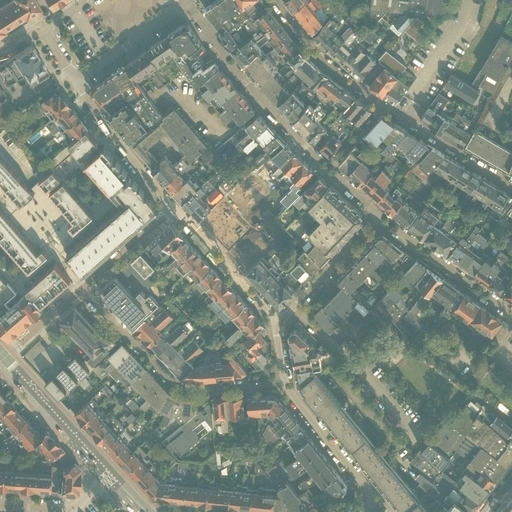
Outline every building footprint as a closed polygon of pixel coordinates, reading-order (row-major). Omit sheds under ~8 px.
[(0,0),(0,32),(4,30),(3,28),(25,13),(27,15),(39,7),(34,0),(8,0),(3,3),(0,0)] [(46,0),(52,8),(62,2),(60,0),(46,0)] [(217,0),(212,4),(223,21),(239,43),(240,45),(250,38),(223,0),(217,0)] [(223,0),(250,38),(259,31),(248,16),(237,0),(223,0)] [(237,0),(248,16),(257,9),(256,7),(263,2),(261,0),(237,0)] [(284,0),(284,1),(293,12),(307,0),(284,0)] [(293,12),(302,23),(315,12),(307,1),(308,1),(307,0),(293,12)] [(320,0),(311,0),(318,8),(324,4),(320,0)] [(371,0),(371,9),(387,11),(407,14),(408,2),(399,1),(399,0),(371,0)] [(456,0),(456,2),(401,74),(403,75),(414,84),(467,14),(483,22),(451,73),(470,85),(484,61),(481,59),(487,49),(490,51),(499,36),(496,35),(511,9),(488,0),(456,0)] [(408,0),(408,2),(407,14),(425,16),(426,16),(428,0),(408,0)] [(428,0),(426,16),(440,19),(441,13),(442,6),(442,0),(428,0)] [(206,8),(206,11),(216,26),(223,21),(212,4),(206,8)] [(248,16),(259,31),(261,30),(264,34),(279,23),(264,4),(257,9),(248,16)] [(315,12),(302,23),(311,35),(318,27),(323,22),(328,17),(321,8),(316,12),(315,12)] [(371,9),(370,13),(376,23),(379,20),(382,17),(383,16),(387,11),(371,9)] [(401,15),(394,22),(404,31),(406,29),(417,17),(401,15)] [(382,17),(379,20),(387,28),(390,25),(382,17)] [(417,17),(406,29),(413,36),(423,23),(425,21),(417,17)] [(313,37),(322,45),(339,27),(330,19),(313,37)] [(223,21),(216,26),(219,31),(232,48),(239,43),(223,21)] [(167,36),(166,36),(182,58),(176,62),(180,67),(206,50),(203,45),(187,24),(184,23),(167,36)] [(272,44),(274,48),(279,44),(289,36),(279,23),(264,34),(265,35),(269,41),(272,44)] [(322,45),(332,54),(354,31),(350,27),(340,37),(335,32),(339,27),(322,45)] [(371,29),(363,38),(370,44),(377,35),(371,29)] [(240,45),(239,43),(232,48),(243,62),(260,48),(255,42),(265,35),(264,34),(261,30),(259,31),(250,38),(240,45)] [(332,54),(341,62),(351,51),(357,45),(362,39),(354,31),(332,54)] [(157,43),(167,57),(171,54),(176,62),(182,58),(166,36),(157,43)] [(279,44),(274,48),(275,48),(278,52),(280,55),(281,56),(283,58),(285,61),(299,50),(289,36),(279,44)] [(479,85),(492,93),(511,58),(511,43),(500,36),(471,85),(477,89),(479,85)] [(157,43),(147,50),(165,76),(171,72),(163,60),(167,57),(157,43)] [(351,51),(341,62),(350,71),(366,53),(365,53),(357,45),(351,51)] [(0,65),(0,76),(7,86),(26,74),(29,79),(33,85),(34,84),(47,76),(48,75),(49,72),(48,72),(44,65),(32,46),(15,56),(0,65)] [(275,48),(266,55),(260,48),(243,62),(250,70),(249,71),(252,74),(278,52),(275,48)] [(366,54),(350,71),(359,80),(366,72),(368,70),(370,68),(376,62),(369,56),(373,52),(373,51),(370,49),(368,52),(366,53),(366,54)] [(125,65),(140,86),(151,78),(158,88),(168,81),(165,76),(147,50),(125,65)] [(206,50),(180,67),(185,74),(189,80),(195,76),(193,74),(200,68),(203,71),(215,63),(212,59),(205,65),(200,58),(208,52),(206,50)] [(285,61),(286,62),(287,64),(289,65),(291,66),(293,62),(296,66),(298,64),(305,57),(304,56),(299,50),(285,61)] [(255,76),(263,85),(279,71),(277,70),(278,69),(273,63),(281,56),(280,55),(278,52),(252,74),(255,77),(255,76)] [(298,64),(296,66),(295,67),(306,77),(315,65),(305,57),(298,64)] [(394,57),(369,87),(383,97),(406,67),(394,57)] [(511,58),(492,93),(477,121),(481,123),(511,68),(511,58)] [(200,68),(193,74),(195,76),(200,82),(219,68),(215,63),(203,71),(200,68)] [(125,65),(112,74),(129,97),(147,122),(159,113),(152,102),(140,86),(125,65)] [(315,65),(306,77),(311,83),(309,85),(315,90),(316,89),(327,76),(319,69),(315,65)] [(219,68),(200,82),(202,84),(205,81),(210,86),(202,93),(205,97),(227,78),(219,68)] [(263,85),(271,94),(294,74),(291,70),(283,76),(279,71),(263,85)] [(102,81),(101,82),(111,97),(107,99),(110,102),(105,106),(108,109),(110,108),(111,110),(119,104),(129,97),(112,74),(106,79),(102,81)] [(294,74),(271,94),(278,103),(290,93),(295,89),(294,89),(293,87),(290,84),(298,78),(294,74)] [(477,90),(470,86),(451,74),(444,84),(473,102),(480,91),(477,90)] [(316,89),(317,90),(320,93),(317,97),(319,99),(320,100),(335,82),(327,76),(316,89)] [(398,77),(383,97),(395,104),(402,96),(410,86),(398,77)] [(227,78),(205,97),(209,101),(213,97),(219,103),(236,88),(235,87),(235,86),(234,86),(233,85),(233,84),(227,78)] [(92,88),(92,91),(106,111),(108,109),(105,106),(110,102),(107,99),(111,97),(101,82),(92,88)] [(335,82),(320,100),(324,103),(328,106),(330,104),(332,103),(333,102),(344,89),(335,82)] [(289,115),(292,118),(299,112),(300,110),(301,107),(314,95),(302,83),(295,89),(290,93),(278,103),(286,111),(290,115),(289,115)] [(0,122),(16,113),(7,99),(0,103),(0,90),(2,90),(0,87),(0,122)] [(236,88),(219,103),(221,105),(224,102),(224,103),(228,108),(220,114),(223,118),(245,99),(240,92),(240,91),(239,92),(238,89),(238,90),(236,88)] [(332,103),(330,104),(331,105),(333,107),(334,108),(331,112),(337,117),(340,113),(341,112),(344,109),(354,97),(344,89),(333,102),(332,103)] [(414,91),(400,108),(419,120),(430,102),(414,91)] [(44,102),(40,106),(44,110),(46,108),(48,110),(46,113),(46,114),(51,119),(69,104),(65,98),(65,97),(63,95),(61,93),(61,92),(55,97),(53,94),(45,101),(44,102)] [(420,120),(431,127),(440,114),(439,113),(444,106),(449,99),(439,93),(428,108),(420,120)] [(355,97),(344,109),(346,111),(359,123),(371,109),(370,108),(357,99),(355,97)] [(245,99),(223,118),(227,123),(235,116),(239,120),(236,123),(237,125),(241,122),(247,116),(255,110),(251,105),(245,99)] [(299,112),(292,118),(304,131),(305,132),(318,119),(325,111),(325,110),(318,104),(313,99),(309,103),(309,104),(300,112),(299,112)] [(133,112),(126,103),(110,116),(118,127),(119,127),(121,130),(129,141),(146,128),(139,119),(141,118),(135,110),(133,112)] [(64,125),(66,127),(79,116),(69,104),(51,119),(44,125),(52,135),(64,125)] [(163,118),(159,113),(147,122),(152,130),(133,146),(145,160),(157,174),(157,173),(165,183),(189,162),(207,146),(175,108),(163,118)] [(439,115),(431,127),(441,134),(451,120),(450,120),(451,118),(443,113),(441,111),(440,114),(439,115)] [(451,120),(441,134),(450,139),(458,126),(459,127),(462,122),(462,123),(465,118),(464,117),(459,114),(455,111),(451,118),(450,120),(451,120)] [(318,119),(305,132),(315,141),(327,128),(336,119),(330,113),(330,114),(321,122),(319,120),(318,119)] [(238,141),(242,146),(267,124),(258,114),(246,124),(251,130),(238,141)] [(320,147),(341,124),(345,120),(340,115),(336,119),(327,128),(315,141),(314,142),(320,147)] [(66,127),(62,130),(67,136),(65,138),(70,143),(86,129),(88,128),(88,127),(79,116),(66,127)] [(382,136),(383,136),(394,124),(382,116),(365,134),(377,141),(382,136)] [(458,126),(450,139),(457,144),(462,147),(464,145),(468,138),(470,134),(466,131),(464,129),(463,129),(464,128),(463,128),(464,128),(465,125),(468,126),(471,121),(469,120),(465,118),(462,123),(462,122),(459,127),(458,126)] [(256,144),(260,148),(276,134),(271,128),(267,124),(242,146),(243,146),(248,151),(256,144)] [(341,124),(320,147),(329,155),(335,149),(342,142),(337,138),(337,137),(345,128),(341,124)] [(389,142),(382,149),(388,154),(394,148),(408,132),(394,124),(383,136),(389,142)] [(237,140),(249,131),(245,125),(233,135),(237,140)] [(98,142),(86,129),(41,168),(46,175),(38,182),(46,191),(60,178),(53,170),(53,169),(49,172),(48,170),(78,144),(80,146),(74,151),(80,158),(98,142)] [(464,148),(472,153),(483,135),(475,130),(464,148)] [(408,132),(394,148),(398,152),(404,146),(408,149),(418,139),(408,132)] [(266,156),(267,158),(285,142),(276,134),(260,148),(259,149),(262,153),(254,160),(257,164),(266,156)] [(472,153),(480,157),(491,139),(483,135),(472,153)] [(411,163),(419,155),(428,145),(418,139),(408,149),(412,153),(406,159),(411,163)] [(480,157),(488,162),(499,144),(491,139),(480,157)] [(267,158),(267,159),(275,168),(268,174),(275,181),(282,174),(286,178),(287,177),(303,160),(297,154),(293,150),(291,149),(285,142),(285,143),(285,142),(267,158)] [(488,162),(496,167),(506,149),(499,144),(488,162)] [(80,271),(83,273),(158,208),(132,178),(131,179),(132,179),(130,181),(130,180),(129,180),(127,177),(128,175),(129,176),(129,175),(103,145),(102,146),(103,147),(85,163),(109,191),(116,185),(128,200),(66,254),(81,271),(80,271)] [(425,177),(425,176),(432,168),(444,155),(428,145),(419,155),(423,159),(419,163),(418,162),(414,167),(425,177)] [(355,146),(338,164),(349,174),(365,155),(355,146)] [(40,149),(34,154),(38,158),(44,153),(40,149)] [(511,151),(506,149),(496,167),(504,171),(511,157),(511,151)] [(207,161),(212,167),(221,159),(216,153),(207,161)] [(0,183),(20,206),(34,194),(30,189),(0,154),(0,183)] [(365,155),(349,174),(360,184),(373,171),(367,166),(372,161),(365,155)] [(432,168),(439,172),(433,181),(439,184),(440,184),(445,176),(444,176),(445,176),(444,175),(454,161),(444,155),(432,168)] [(292,186),(280,198),(287,205),(293,199),(300,192),(297,190),(302,184),(301,183),(300,183),(313,170),(309,166),(306,164),(303,160),(287,177),(292,182),(290,184),(292,186)] [(443,184),(443,185),(447,188),(452,180),(453,181),(463,166),(454,161),(444,175),(445,176),(444,176),(445,176),(447,178),(443,184)] [(165,183),(172,191),(188,178),(190,176),(187,172),(193,166),(190,163),(190,162),(189,162),(165,183)] [(373,171),(360,184),(369,192),(393,166),(391,164),(388,167),(386,165),(381,170),(377,166),(373,171)] [(369,192),(378,200),(387,189),(393,182),(389,179),(395,173),(392,171),(396,166),(394,164),(393,166),(369,192)] [(449,188),(448,190),(454,194),(455,191),(459,185),(462,187),(464,185),(472,172),(464,167),(463,166),(453,181),(450,187),(449,188)] [(402,173),(407,177),(412,172),(407,167),(403,172),(402,173)] [(248,176),(231,192),(237,199),(239,197),(274,234),(272,236),(278,242),(288,232),(285,230),(285,229),(280,224),(277,221),(274,219),(275,219),(274,218),(260,205),(275,189),(272,185),(268,182),(265,178),(262,175),(259,171),(256,168),(247,175),(248,176)] [(235,170),(233,172),(240,179),(241,178),(242,177),(243,176),(244,175),(237,168),(235,170)] [(315,180),(319,175),(315,170),(310,175),(315,180)] [(465,189),(460,198),(466,201),(471,193),(473,190),(481,178),(472,172),(464,185),(462,187),(464,188),(465,189)] [(188,178),(172,191),(173,191),(172,192),(173,192),(182,202),(200,186),(196,180),(191,175),(190,176),(188,178)] [(319,176),(294,201),(294,202),(303,210),(309,205),(328,184),(327,184),(319,176)] [(425,177),(421,182),(433,192),(439,185),(425,176),(425,177)] [(471,193),(466,201),(471,205),(477,196),(481,198),(490,183),(481,178),(473,190),(471,193)] [(200,186),(182,202),(190,211),(216,187),(212,183),(207,179),(200,186)] [(49,194),(56,202),(71,190),(63,181),(49,194)] [(490,183),(481,198),(484,201),(481,206),(487,209),(490,204),(499,189),(490,183)] [(328,184),(309,205),(323,218),(310,233),(331,253),(346,237),(364,218),(365,217),(328,184)] [(378,200),(392,213),(408,195),(402,189),(402,190),(397,186),(391,192),(387,189),(378,200)] [(216,187),(190,211),(198,220),(224,196),(216,187)] [(487,209),(484,213),(490,216),(495,207),(499,210),(503,212),(511,200),(511,196),(509,195),(499,189),(490,204),(487,209)] [(56,202),(64,210),(78,198),(71,190),(56,202)] [(408,195),(392,213),(405,225),(418,211),(422,207),(423,205),(419,202),(418,201),(414,205),(411,202),(413,199),(408,195)] [(64,210),(71,219),(85,206),(78,198),(64,210)] [(222,201),(200,221),(201,221),(227,249),(228,251),(229,254),(232,256),(233,257),(240,264),(246,271),(247,271),(263,256),(269,251),(254,235),(248,241),(243,236),(250,230),(222,201)] [(427,201),(417,216),(408,227),(423,238),(438,218),(440,215),(442,212),(427,201)] [(287,205),(274,218),(275,219),(274,219),(277,221),(280,224),(285,229),(285,230),(298,216),(287,206),(287,205)] [(85,206),(71,219),(73,221),(68,226),(73,232),(92,215),(85,206)] [(0,238),(3,242),(28,271),(48,254),(43,248),(38,253),(0,209),(0,238)] [(437,218),(423,238),(434,246),(454,218),(450,215),(447,219),(446,219),(446,220),(440,215),(438,218),(437,218)] [(501,217),(497,224),(507,230),(511,223),(501,217)] [(454,218),(434,246),(445,254),(460,235),(453,230),(459,222),(454,218)] [(171,223),(157,236),(164,244),(178,231),(171,223)] [(453,247),(447,255),(456,262),(464,252),(467,247),(480,230),(476,227),(473,231),(473,232),(466,241),(466,240),(465,239),(464,239),(461,237),(453,247)] [(158,249),(154,252),(158,256),(167,248),(170,251),(184,237),(178,231),(164,244),(165,245),(159,251),(158,249)] [(310,233),(300,244),(304,247),(321,263),(331,253),(310,233)] [(379,234),(373,241),(383,250),(391,241),(383,234),(379,234)] [(158,249),(159,251),(165,245),(164,244),(157,236),(144,248),(151,255),(154,252),(158,249)] [(166,262),(159,269),(160,271),(164,275),(171,269),(173,267),(194,248),(184,237),(170,251),(171,250),(176,255),(176,256),(168,264),(166,262)] [(464,252),(456,262),(464,267),(464,268),(485,241),(484,241),(483,240),(481,238),(472,250),(468,247),(467,247),(464,252)] [(373,241),(364,250),(377,262),(381,258),(389,265),(391,267),(400,275),(405,270),(394,260),(393,259),(383,250),(373,241)] [(402,250),(391,241),(383,250),(393,259),(396,255),(402,261),(408,255),(402,250)] [(485,241),(464,268),(473,274),(487,256),(482,252),(488,243),(487,242),(485,241)] [(304,247),(296,256),(313,271),(319,265),(321,263),(304,247)] [(194,248),(173,267),(177,271),(182,277),(183,276),(190,269),(203,257),(194,248)] [(359,256),(355,260),(377,281),(381,277),(382,276),(373,267),(377,262),(364,250),(359,256)] [(141,251),(132,260),(150,280),(159,271),(141,251)] [(473,274),(486,284),(500,266),(507,256),(501,251),(494,260),(487,255),(487,256),(473,274)] [(415,259),(408,255),(402,261),(401,262),(407,268),(415,259)] [(247,271),(246,272),(252,277),(252,278),(254,280),(255,280),(276,260),(272,256),(267,261),(263,256),(247,271)] [(288,264),(288,265),(304,280),(312,272),(313,271),(296,256),(288,264)] [(190,269),(183,276),(188,281),(192,285),(211,267),(203,257),(190,269)] [(255,280),(263,289),(279,274),(275,270),(280,265),(276,260),(255,280)] [(351,264),(346,269),(359,281),(363,277),(373,286),(374,285),(377,281),(355,260),(351,263),(351,264)] [(417,282),(427,268),(416,260),(373,306),(369,310),(377,317),(393,302),(412,287),(417,282)] [(56,263),(48,269),(63,286),(70,280),(56,263)] [(486,284),(499,293),(511,275),(511,265),(508,272),(507,274),(505,273),(506,271),(506,270),(500,266),(486,284)] [(192,285),(190,286),(193,289),(198,295),(206,287),(206,288),(207,288),(220,276),(211,267),(192,285)] [(393,302),(377,317),(386,325),(392,319),(411,342),(432,318),(420,308),(431,293),(443,279),(432,272),(427,268),(417,282),(412,287),(393,302)] [(48,269),(41,276),(56,292),(63,286),(48,269)] [(358,299),(369,310),(373,306),(365,299),(367,297),(355,286),(359,281),(346,269),(341,274),(337,279),(358,299)] [(270,298),(292,277),(288,273),(283,278),(279,274),(263,289),(268,294),(267,295),(270,298)] [(115,275),(99,290),(99,291),(131,325),(134,328),(141,321),(157,306),(159,304),(150,293),(147,296),(141,290),(134,296),(115,275)] [(511,275),(499,293),(511,302),(511,275)] [(0,277),(0,294),(10,286),(7,283),(2,276),(0,277)] [(41,276),(34,282),(49,299),(56,292),(41,276)] [(205,299),(204,299),(208,304),(209,303),(211,301),(229,285),(227,283),(226,281),(225,281),(224,281),(220,276),(207,288),(211,293),(206,297),(205,299)] [(292,277),(271,298),(278,306),(280,306),(285,301),(287,300),(286,299),(295,291),(290,286),(296,281),(292,277)] [(331,299),(313,317),(329,333),(339,323),(337,321),(342,314),(350,322),(357,314),(359,313),(351,306),(356,301),(358,299),(337,279),(333,283),(340,289),(333,297),(331,299)] [(443,279),(431,293),(445,303),(434,319),(442,324),(450,313),(464,294),(443,279)] [(26,289),(29,292),(41,306),(49,299),(34,282),(26,289)] [(209,303),(208,304),(217,313),(218,312),(221,310),(224,307),(226,305),(237,294),(232,288),(231,288),(232,287),(230,286),(229,285),(211,301),(209,303)] [(10,286),(0,294),(0,325),(9,336),(8,336),(8,337),(9,336),(10,337),(10,336),(34,315),(34,316),(40,310),(39,309),(42,308),(40,306),(41,306),(29,292),(10,308),(5,303),(16,293),(10,286)] [(218,312),(217,313),(226,322),(246,304),(242,300),(237,294),(226,305),(224,307),(221,310),(218,312)] [(450,313),(457,319),(461,314),(464,316),(464,317),(460,322),(466,327),(481,306),(479,305),(464,294),(450,313)] [(236,320),(241,325),(255,313),(254,312),(254,313),(249,307),(249,306),(247,305),(246,304),(226,322),(229,326),(236,320)] [(474,337),(480,328),(490,313),(481,306),(466,327),(471,330),(469,333),(474,337)] [(112,337),(107,331),(102,335),(75,307),(61,320),(89,349),(83,354),(87,358),(93,365),(94,364),(116,343),(111,338),(112,337)] [(143,322),(135,329),(143,337),(169,313),(165,309),(155,318),(151,314),(148,317),(143,322)] [(143,337),(151,345),(163,334),(160,330),(173,318),(169,313),(143,337)] [(241,325),(226,339),(230,343),(236,336),(244,329),(248,333),(250,335),(262,325),(264,323),(262,321),(257,316),(258,316),(255,313),(241,325)] [(480,328),(474,337),(472,339),(474,340),(475,338),(481,341),(487,332),(493,336),(502,321),(490,313),(480,328)] [(163,334),(151,345),(158,353),(184,329),(180,325),(170,334),(167,330),(163,334)] [(262,325),(245,340),(251,346),(248,348),(248,350),(249,351),(248,353),(252,357),(249,359),(258,369),(261,367),(264,365),(262,363),(267,360),(266,354),(270,350),(268,341),(265,338),(265,336),(264,335),(266,333),(265,328),(262,325)] [(158,353),(166,362),(178,350),(175,346),(188,334),(184,329),(158,353)] [(298,385),(314,372),(317,372),(319,375),(324,371),(321,367),(319,355),(321,353),(323,355),(327,351),(321,344),(317,349),(297,330),(293,330),(289,334),(289,337),(291,338),(289,339),(290,345),(291,345),(292,351),(291,352),(292,358),(293,358),(295,373),(295,374),(295,377),(296,377),(297,385),(298,385)] [(166,362),(173,370),(196,349),(199,345),(195,341),(182,353),(178,350),(166,362)] [(340,346),(346,352),(351,347),(348,343),(345,341),(340,346)] [(102,379),(109,373),(130,353),(122,344),(109,356),(113,361),(105,368),(100,363),(94,370),(102,379)] [(196,349),(173,370),(181,378),(181,377),(193,366),(190,362),(200,353),(197,350),(196,349)] [(117,381),(119,379),(138,361),(130,353),(109,373),(117,381)] [(75,369),(81,376),(93,365),(87,358),(83,362),(75,354),(68,361),(75,369)] [(224,358),(226,360),(242,377),(247,375),(239,366),(240,366),(236,362),(235,362),(228,355),(224,358)] [(204,364),(203,364),(205,380),(216,379),(215,363),(210,364),(209,356),(208,356),(203,360),(204,364)] [(119,379),(127,387),(129,385),(146,369),(138,361),(119,379)] [(225,362),(215,363),(216,379),(239,377),(225,362)] [(193,366),(181,377),(187,380),(201,380),(205,380),(203,364),(199,364),(197,366),(193,366)] [(64,365),(56,372),(64,380),(70,387),(76,381),(80,385),(81,387),(84,389),(85,387),(88,391),(92,387),(89,384),(87,382),(81,376),(75,369),(71,373),(64,365)] [(338,367),(330,373),(396,453),(404,446),(366,400),(338,367)] [(146,369),(129,385),(138,393),(140,391),(154,378),(146,369)] [(314,372),(298,385),(371,474),(374,477),(376,481),(402,511),(450,511),(436,499),(425,507),(393,467),(390,465),(387,461),(380,453),(314,372)] [(59,397),(70,387),(64,380),(60,383),(53,376),(45,383),(59,397)] [(474,378),(472,380),(473,384),(475,386),(479,386),(481,383),(480,379),(478,377),(475,378),(474,378)] [(140,391),(148,399),(162,386),(154,378),(140,391)] [(105,385),(101,389),(105,394),(110,390),(105,385)] [(152,403),(158,409),(169,394),(162,386),(148,399),(152,403)] [(169,394),(158,409),(158,410),(166,413),(162,423),(167,425),(171,415),(172,414),(171,414),(174,408),(179,411),(180,407),(182,399),(169,394)] [(0,412),(11,403),(7,399),(6,399),(2,395),(0,397),(0,412)] [(267,413),(270,417),(284,406),(279,400),(280,400),(278,398),(277,398),(276,397),(276,396),(275,395),(274,395),(273,395),(260,396),(261,414),(267,413)] [(255,414),(261,414),(260,396),(250,397),(250,396),(248,396),(248,397),(248,407),(250,425),(254,424),(254,417),(255,417),(255,414)] [(244,397),(226,399),(227,417),(240,416),(241,422),(247,421),(247,415),(245,415),(244,397)] [(81,407),(74,413),(78,417),(78,419),(81,422),(97,408),(93,404),(95,403),(93,400),(91,398),(89,400),(81,407)] [(70,408),(69,408),(73,412),(83,402),(79,399),(70,408)] [(139,408),(134,412),(137,416),(144,410),(144,411),(152,403),(148,399),(139,408)] [(172,414),(171,415),(174,416),(180,424),(195,412),(192,408),(192,400),(182,399),(180,407),(179,411),(174,408),(171,414),(172,414)] [(227,417),(226,399),(213,400),(215,423),(222,423),(222,431),(228,431),(227,417)] [(117,404),(116,405),(120,410),(124,406),(120,402),(117,404)] [(0,426),(1,427),(18,412),(14,409),(14,407),(11,403),(0,412),(0,426)] [(135,403),(130,408),(134,412),(139,408),(135,403)] [(166,446),(172,453),(176,449),(180,455),(201,438),(192,428),(205,418),(213,429),(211,406),(209,404),(205,407),(206,409),(203,413),(201,411),(167,438),(170,442),(166,446)] [(469,461),(495,481),(511,460),(511,436),(507,433),(504,438),(484,420),(476,413),(466,404),(464,407),(451,423),(447,419),(436,433),(432,439),(449,452),(452,448),(456,450),(456,451),(460,453),(460,454),(469,461)] [(483,405),(476,413),(484,420),(492,411),(483,405)] [(262,435),(265,439),(271,433),(292,416),(290,412),(289,412),(284,406),(270,417),(273,421),(266,427),(262,435)] [(87,426),(90,430),(106,415),(102,411),(101,412),(97,408),(81,422),(85,426),(87,426)] [(492,411),(484,420),(504,438),(507,433),(511,436),(511,426),(497,414),(492,411)] [(1,427),(0,427),(0,430),(6,438),(9,436),(10,434),(26,420),(22,416),(21,416),(18,412),(1,427)] [(132,414),(127,418),(131,422),(136,418),(132,414)] [(93,435),(97,439),(117,420),(113,416),(110,419),(106,415),(90,430),(93,434),(93,435)] [(282,432),(286,437),(300,426),(295,420),(295,419),(292,416),(271,433),(265,439),(269,444),(279,437),(278,435),(282,432)] [(10,434),(9,436),(12,439),(16,444),(33,429),(30,425),(30,424),(26,420),(10,434)] [(102,443),(105,447),(122,431),(125,428),(117,420),(97,439),(100,443),(102,443)] [(139,422),(134,427),(138,431),(143,426),(139,422)] [(300,426),(286,437),(290,442),(291,444),(294,447),(295,447),(301,442),(308,436),(300,426)] [(122,431),(105,447),(108,450),(108,452),(112,456),(127,441),(132,437),(125,428),(122,431)] [(156,428),(152,431),(158,438),(162,434),(156,428)] [(22,446),(25,450),(31,445),(32,444),(31,444),(45,431),(44,431),(40,435),(38,432),(36,432),(33,429),(16,444),(20,448),(22,446)] [(147,430),(143,435),(147,439),(151,434),(147,430)] [(32,444),(31,445),(32,445),(39,453),(54,440),(47,432),(45,431),(31,444),(32,444)] [(151,434),(147,439),(151,443),(155,439),(151,434)] [(292,461),(285,466),(294,477),(300,472),(309,465),(314,471),(302,480),(298,483),(302,489),(310,483),(318,476),(323,482),(336,472),(309,438),(308,436),(301,442),(295,447),(296,448),(300,454),(292,461)] [(430,439),(421,449),(440,470),(450,458),(430,439)] [(54,440),(39,453),(42,457),(44,455),(49,460),(54,455),(62,465),(67,465),(73,460),(54,440)] [(117,459),(120,463),(137,448),(133,444),(131,445),(127,441),(112,456),(116,460),(117,459)] [(124,468),(127,472),(143,458),(147,454),(139,445),(137,448),(120,463),(124,467),(124,468)] [(156,449),(162,455),(167,451),(161,445),(156,449)] [(245,453),(245,445),(232,446),(233,459),(245,453)] [(421,449),(410,460),(421,470),(419,471),(431,482),(440,470),(421,449)] [(167,451),(162,455),(169,462),(173,458),(167,451)] [(456,451),(451,458),(454,460),(454,461),(455,461),(460,454),(460,453),(456,451)] [(32,452),(27,457),(30,461),(35,456),(32,452)] [(132,476),(136,480),(152,464),(148,460),(147,462),(143,458),(127,472),(131,476),(132,476)] [(466,458),(460,465),(464,468),(465,469),(466,470),(489,489),(489,488),(495,481),(469,461),(466,458)] [(63,467),(62,473),(65,473),(64,479),(64,480),(65,480),(65,481),(80,482),(80,474),(80,468),(74,461),(67,467),(63,467)] [(256,461),(255,473),(266,474),(256,461)] [(139,485),(142,489),(158,474),(154,470),(156,468),(152,464),(136,480),(139,483),(139,485)] [(275,471),(281,478),(284,476),(275,464),(267,471),(270,475),(275,471)] [(8,488),(13,489),(15,465),(9,465),(9,467),(3,467),(1,489),(7,489),(8,488)] [(20,490),(25,491),(27,468),(21,468),(21,466),(15,465),(13,489),(19,489),(20,490)] [(32,490),(37,490),(39,467),(33,467),(33,469),(27,468),(25,491),(31,491),(32,490)] [(39,467),(37,490),(43,491),(44,492),(47,492),(48,491),(50,491),(51,473),(51,470),(45,470),(45,467),(39,467)] [(456,482),(480,501),(489,489),(465,469),(456,482)] [(440,470),(431,482),(448,494),(464,506),(471,511),(480,501),(464,488),(457,483),(456,482),(454,481),(440,470)] [(431,482),(419,471),(415,477),(420,481),(418,483),(441,502),(451,511),(471,511),(448,494),(431,482)] [(336,472),(323,482),(328,488),(313,496),(317,503),(325,499),(327,498),(346,488),(347,485),(336,472)] [(153,498),(162,499),(164,482),(161,482),(156,477),(158,475),(158,474),(142,489),(146,492),(147,493),(153,498)] [(298,493),(284,476),(281,478),(275,483),(280,492),(291,511),(298,511),(307,508),(298,493)] [(169,500),(173,501),(176,478),(170,477),(170,480),(166,479),(165,483),(164,482),(162,499),(163,500),(167,501),(169,500)] [(177,502),(184,503),(186,481),(181,481),(182,479),(176,478),(173,501),(178,501),(177,502)] [(58,482),(57,492),(66,493),(74,494),(76,494),(78,492),(79,487),(80,482),(65,481),(65,480),(64,480),(58,479),(58,482)] [(191,502),(195,503),(198,480),(192,480),(192,482),(186,481),(184,503),(191,503),(191,502)] [(200,504),(206,505),(209,484),(203,483),(204,481),(198,480),(195,503),(200,503),(200,504)] [(213,505),(217,505),(220,483),(214,482),(214,485),(209,484),(206,505),(213,506),(213,505)] [(222,507),(228,508),(231,486),(226,486),(226,483),(220,483),(217,505),(222,506),(222,507)] [(235,507),(240,508),(242,485),(237,484),(236,487),(231,486),(228,508),(234,508),(235,507)] [(244,509),(251,510),(253,489),(248,488),(248,486),(242,485),(240,508),(244,508),(244,509)] [(257,510),(262,510),(264,487),(259,487),(259,490),(253,489),(251,510),(256,511),(257,510)] [(264,487),(262,510),(266,511),(267,511),(272,511),(275,491),(276,489),(270,488),(264,487)] [(309,488),(298,493),(307,508),(309,507),(311,506),(317,503),(313,496),(309,488)] [(275,491),(272,511),(291,511),(280,492),(275,491)] [(511,511),(511,495),(498,511),(511,511)]
